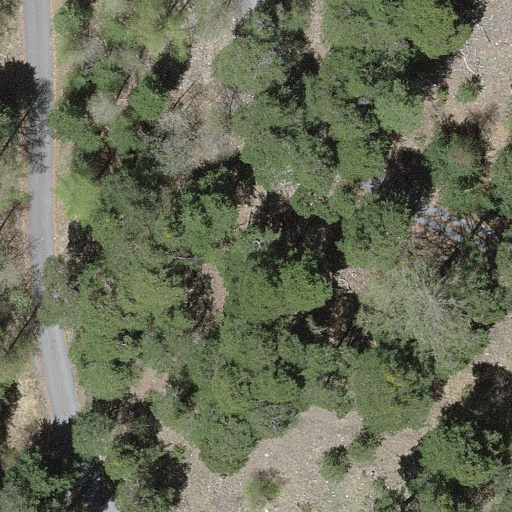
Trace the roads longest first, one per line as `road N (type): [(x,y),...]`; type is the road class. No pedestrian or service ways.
road 1 (unclassified): [(101,511),(64,414),(35,0)]
road 2 (unclassified): [(241,0),(344,176),(483,256),(511,263)]
